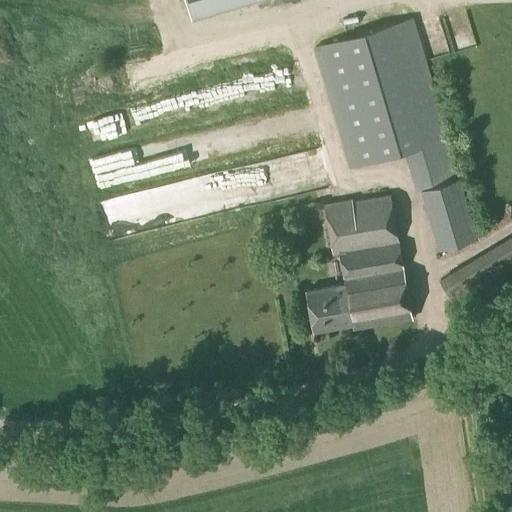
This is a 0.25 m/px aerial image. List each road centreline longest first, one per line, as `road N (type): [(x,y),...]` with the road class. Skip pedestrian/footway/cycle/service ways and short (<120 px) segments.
road 1 (unclassified): [(106,431),(314,389),(456,338),(511,304)]
road 2 (track): [(482,511),(456,338)]
